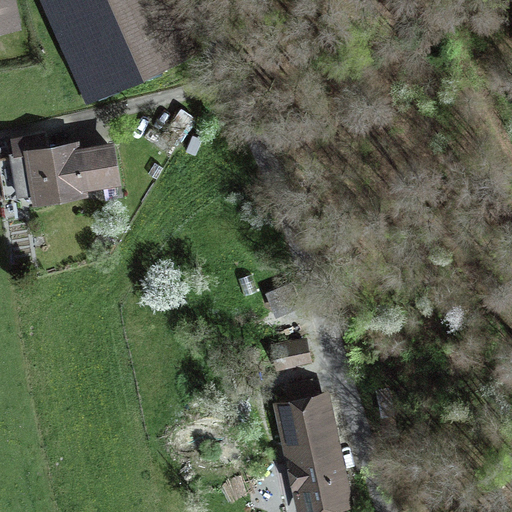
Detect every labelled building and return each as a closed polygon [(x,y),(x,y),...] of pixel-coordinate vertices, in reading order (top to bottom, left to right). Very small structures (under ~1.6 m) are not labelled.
[(12,0),(0,0),(0,32),(17,30),(12,0)] [(166,0),(36,0),(85,111),(194,64),(166,0)] [(73,146),(17,155),(25,204),(118,189),(111,147),(74,153),(73,146)] [(269,354),(274,372),(310,362),(305,344),(269,354)] [(320,393),(271,406),(297,511),(339,511),(350,509),(320,393)]
